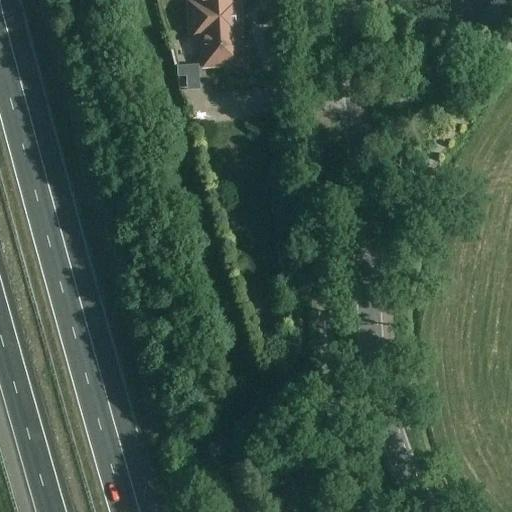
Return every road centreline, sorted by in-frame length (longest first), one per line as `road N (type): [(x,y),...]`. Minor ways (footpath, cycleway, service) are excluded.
road 1 (secondary): [(428,511),(388,422),(376,366),(351,0)]
road 2 (motorway): [(131,511),(0,36)]
road 3 (motorway): [(0,333),(50,511)]
